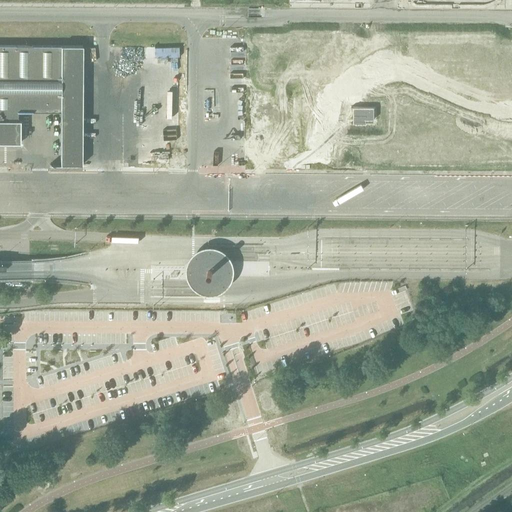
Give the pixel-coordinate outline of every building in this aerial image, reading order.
[(246,59),(246,38),(222,37),(221,59),(246,59)] [(0,79),(18,80),(18,45),(0,45),(0,79)] [(31,80),(31,45),(18,45),(18,80),(31,80)] [(61,80),(61,46),(31,45),(31,80),(61,80)] [(82,165),(82,46),(61,46),(61,80),(61,91),(61,111),(60,111),(60,165),(82,165)] [(168,55),(180,55),(180,46),(157,46),(158,59),(168,59),(168,55)] [(17,120),(17,111),(17,91),(0,90),(0,142),(20,143),(20,120),(18,120),(17,120)] [(61,111),(61,91),(17,91),(17,111),(60,111),(61,111)] [(375,105),(355,105),(354,119),(375,119),(375,105)] [(217,262),(216,262),(204,261),(203,262),(202,263),(201,265),(200,266),(199,266),(199,268),(199,269),(198,270),(198,271),(199,272),(199,273),(199,275),(200,275),(200,276),(201,278),(202,278),(202,279),(203,280),(204,280),(216,280),(217,279),(218,279),(218,278),(219,277),(220,276),(221,274),(221,273),(221,272),(221,271),(221,269),(221,268),(220,267),(220,265),(219,264),(218,264),(217,262)]
